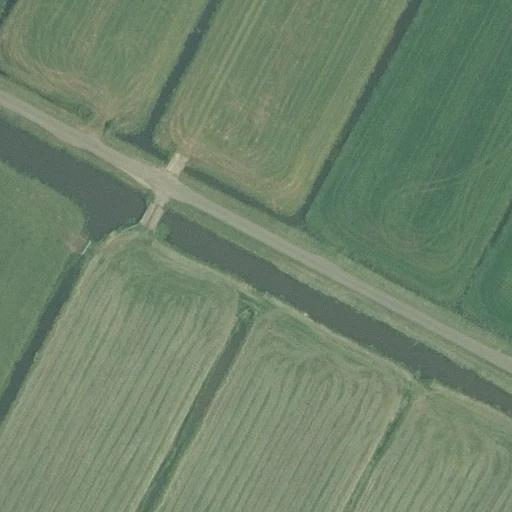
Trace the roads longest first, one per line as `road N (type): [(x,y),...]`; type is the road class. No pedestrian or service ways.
road 1 (unclassified): [(511,369),(0,98)]
road 2 (track): [(83,361),(169,188)]
